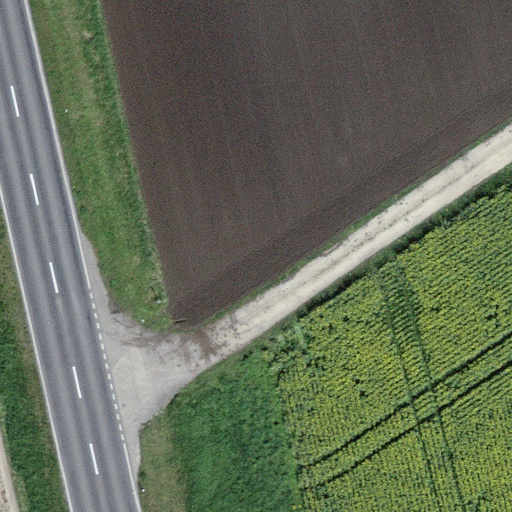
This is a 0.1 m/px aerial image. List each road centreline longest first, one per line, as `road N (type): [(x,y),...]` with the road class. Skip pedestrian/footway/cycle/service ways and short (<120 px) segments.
road 1 (track): [(511,151),(86,435)]
road 2 (secondary): [(102,511),(0,61)]
